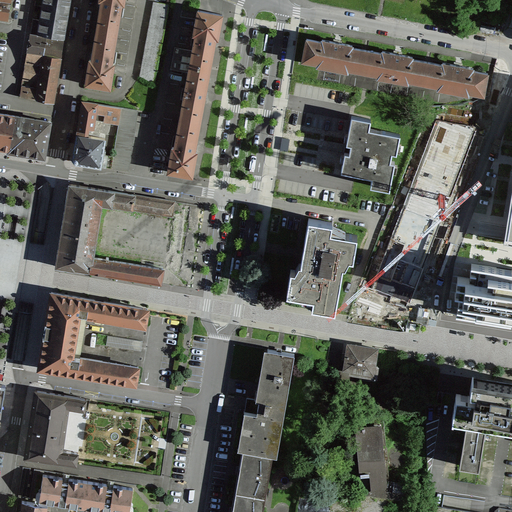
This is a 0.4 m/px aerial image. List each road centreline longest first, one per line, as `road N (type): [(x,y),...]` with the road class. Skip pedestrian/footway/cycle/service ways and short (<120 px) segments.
road 1 (residential): [(511,84),(444,259),(429,341)]
road 2 (residential): [(148,394),(26,373),(2,511)]
road 3 (residential): [(511,52),(273,4)]
road 4 (residential): [(273,4),(250,21),(223,195)]
road 5 (residential): [(255,201),(281,26),(273,4)]
road 6 (unknown): [(179,0),(145,184)]
road 7 (residential): [(60,172),(223,195)]
road 8 (residential): [(223,195),(205,319),(218,340)]
road 9 (residential): [(218,340),(236,323),(255,201)]
